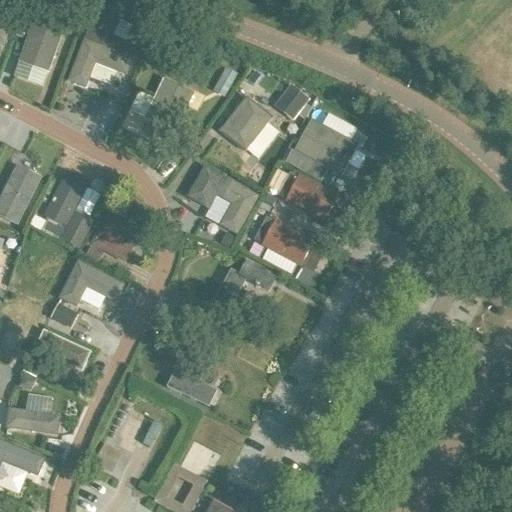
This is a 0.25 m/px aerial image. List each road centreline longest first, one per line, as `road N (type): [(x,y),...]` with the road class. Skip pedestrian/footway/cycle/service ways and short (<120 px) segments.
road 1 (unclassified): [(64,511),(66,474),(166,271),(161,225),(132,171),(0,103)]
road 2 (unclassified): [(511,178),(416,105),(327,58)]
road 3 (unclassified): [(425,491),(511,345)]
road 4 (unclassified): [(327,58),(184,0)]
